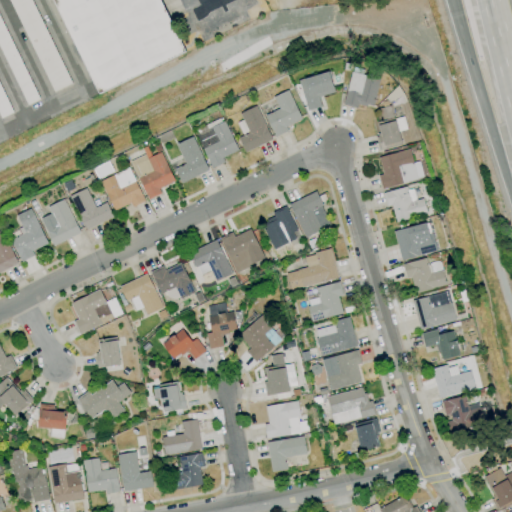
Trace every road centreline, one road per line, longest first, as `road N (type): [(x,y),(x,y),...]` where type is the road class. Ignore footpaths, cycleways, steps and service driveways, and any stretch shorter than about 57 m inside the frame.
road 1 (residential): [(456,511),(413,428),(336,145)]
road 2 (residential): [(0,311),(336,145)]
road 3 (tertiary): [(203,511),(426,461)]
road 4 (motorway): [(452,0),(511,194)]
